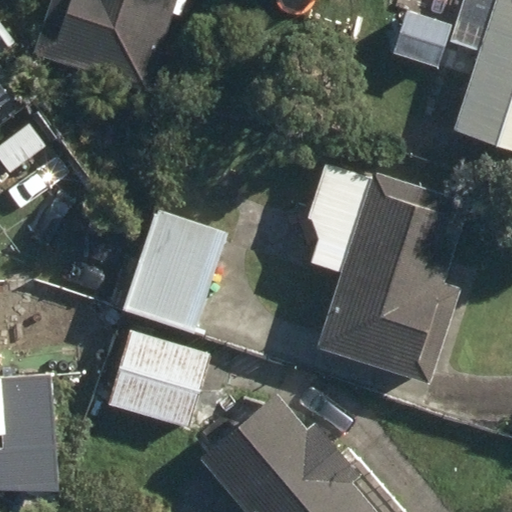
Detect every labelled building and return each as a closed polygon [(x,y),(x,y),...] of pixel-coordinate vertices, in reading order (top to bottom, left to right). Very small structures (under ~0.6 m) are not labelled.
[(51,0),(35,49),(148,86),(177,0),(51,0)] [(511,0),(498,0),(455,128),(511,147),(511,0)] [(393,50),(437,67),(453,26),(409,9),(393,50)] [(387,78),(406,86),(414,62),(396,54),(387,78)] [(0,109),(11,101),(0,86),(0,109)] [(0,146),(0,158),(12,174),(46,146),(28,124),(0,146)] [(318,345),(432,380),(462,286),(444,282),(470,201),(373,171),(371,177),(326,163),(301,241),(317,245),(312,263),(342,272),(318,345)] [(123,309),(194,334),(229,234),(158,209),(123,309)] [(90,320),(113,328),(120,303),(98,296),(90,320)] [(108,402),(190,427),(212,355),(131,330),(108,402)] [(0,448),(0,492),(55,491),(54,377),(0,378),(1,449),(0,448)] [(202,458),(247,511),(378,511),(352,481),(360,474),(316,421),(307,427),(278,394),(202,458)]
